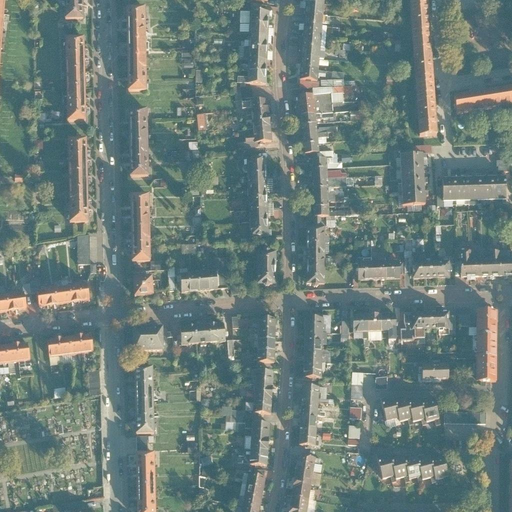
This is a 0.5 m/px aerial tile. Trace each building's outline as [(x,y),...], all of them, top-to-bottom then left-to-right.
[(83,3),(63,3),(64,21),(83,21),(83,3)] [(302,14),(321,16),(322,5),(303,4),(302,14)] [(410,45),(429,44),(427,4),(407,4),(410,45)] [(122,26),(144,26),(143,10),(122,10),(122,26)] [(247,13),(247,25),(267,26),(267,13),(247,13)] [(321,16),(302,14),(301,26),(320,27),(321,16)] [(247,36),(266,37),(267,26),(247,25),(247,36)] [(122,26),(122,42),(144,42),(144,26),(122,26)] [(300,36),(319,38),(320,27),(301,26),(300,36)] [(266,37),(247,36),(246,49),(266,50),(266,37)] [(319,38),(300,36),(299,48),(318,49),(319,38)] [(64,56),(84,55),(84,39),(64,39),(64,56)] [(145,59),(144,42),(122,42),(122,59),(145,59)] [(429,44),(410,45),(413,94),(433,93),(429,44)] [(298,59),(318,60),(318,49),(299,48),(298,59)] [(246,61),(265,62),(266,50),(246,49),(242,49),(241,61),(246,61)] [(184,52),(184,68),(194,68),(195,52),(184,52)] [(84,55),(64,56),(65,72),(84,72),(84,55)] [(122,59),(123,75),(145,75),(145,59),(122,59)] [(318,60),(298,59),(297,70),(317,72),(318,60)] [(265,62),(246,61),(245,73),(265,74),(265,62)] [(316,84),(317,72),(297,70),(297,82),(316,84)] [(85,89),(84,72),(65,72),(65,89),(85,89)] [(264,86),(265,74),(245,73),(245,79),(236,79),(236,85),(264,86)] [(146,91),(145,75),(123,75),(123,92),(146,91)] [(85,89),(65,89),(66,106),(85,105),(85,89)] [(251,100),(250,89),(232,90),(233,101),(251,100)] [(511,89),(498,91),(501,110),(511,108),(511,89)] [(501,110),(498,91),(452,99),(455,117),(501,110)] [(436,137),(433,93),(413,94),(416,138),(436,137)] [(295,98),(296,108),(330,105),(329,95),(295,98)] [(266,102),(239,105),(240,111),(248,111),(248,118),(267,116),(266,102)] [(86,124),(85,105),(66,106),(66,124),(86,124)] [(297,118),(314,117),(331,115),(330,105),(296,108),(297,118)] [(146,130),(146,112),(123,112),(124,130),(146,130)] [(199,115),(200,132),(209,132),(208,114),(199,115)] [(267,116),(248,118),(250,131),(269,129),(267,116)] [(297,118),(298,127),(315,125),(314,117),(297,118)] [(300,132),(301,138),(327,135),(336,133),(335,128),(317,130),(317,132),(316,132),(315,125),(298,127),(299,132),(300,132)] [(269,129),(250,131),(251,138),(236,139),(237,151),(256,149),(256,145),(270,143),(269,129)] [(124,130),(124,145),(146,144),(146,130),(124,130)] [(300,143),(300,146),(317,144),(316,140),(327,139),(327,135),(301,138),(301,143),(300,143)] [(67,158),(86,157),(86,141),(67,141),(67,158)] [(146,144),(124,145),(125,161),(146,161),(146,144)] [(317,144),(300,146),(300,152),(302,151),(303,157),(318,155),(317,144)] [(421,156),(398,158),(399,169),(421,168),(421,156)] [(87,173),(86,157),(67,158),(67,173),(87,173)] [(244,161),(245,175),(264,174),(264,160),(244,161)] [(146,161),(125,161),(125,178),(147,177),(146,161)] [(310,162),(310,171),(326,170),(325,161),(310,162)] [(421,168),(399,169),(399,182),(422,181),(421,168)] [(310,171),(311,181),(345,180),(345,174),(326,175),(326,170),(310,171)] [(68,190),(87,190),(87,173),(67,173),(68,190)] [(245,175),(245,188),(265,187),(264,174),(245,175)] [(345,180),(311,181),(311,190),(327,190),(345,189),(345,180)] [(492,180),(480,181),(480,203),(493,203),(492,180)] [(506,202),(505,180),(492,180),(493,203),(506,202)] [(422,181),(399,182),(400,194),(423,193),(422,181)] [(455,204),(455,181),(440,182),(441,205),(455,204)] [(468,181),(455,181),(455,204),(468,204),(468,181)] [(468,204),(480,203),(480,181),(468,181),(468,204)] [(265,187),(245,188),(246,199),(265,198),(265,187)] [(87,207),(87,190),(68,190),(68,208),(87,207)] [(311,190),(311,199),(343,198),(342,194),(329,194),(329,196),(327,196),(327,190),(311,190)] [(423,207),(423,193),(400,194),(400,208),(423,207)] [(148,213),(148,197),(130,197),(130,213),(148,213)] [(246,199),(246,212),(266,211),(265,198),(246,199)] [(343,198),(311,199),(311,210),(327,209),(327,204),(343,203),(343,198)] [(88,226),(87,207),(68,208),(68,226),(88,226)] [(327,209),(311,210),(312,220),(349,218),(349,213),(331,214),(331,212),(327,212),(327,209)] [(266,211),(246,212),(246,225),(266,224),(266,211)] [(130,213),(130,231),(148,230),(148,213),(130,213)] [(266,224),(246,225),(247,240),(267,239),(266,224)] [(304,229),(304,243),(323,243),(323,229),(304,229)] [(149,246),(148,230),(130,231),(130,247),(149,246)] [(90,267),(89,238),(77,239),(77,267),(90,267)] [(304,243),(304,257),(323,257),(323,243),(304,243)] [(149,246),(130,247),(130,263),(149,263),(149,246)] [(260,254),(254,254),(254,271),(274,271),(274,254),(267,254),(267,253),(265,252),(262,252),(260,254)] [(479,254),(469,255),(470,280),(480,280),(479,263),(479,254)] [(424,264),(423,255),(410,256),(410,282),(424,282),(424,264)] [(470,280),(469,255),(458,255),(459,281),(470,280)] [(488,255),(488,263),(489,280),(499,280),(499,255),(488,255)] [(509,255),(499,255),(499,280),(509,279),(509,262),(509,255)] [(304,257),(304,271),(323,271),(323,257),(304,257)] [(488,263),(479,263),(480,280),(489,280),(488,263)] [(436,281),(436,264),(424,264),(424,282),(436,281)] [(448,264),(436,264),(436,281),(449,281),(448,264)] [(399,265),(385,266),(385,283),(399,283),(399,265)] [(371,284),(371,266),(358,266),(359,284),(371,284)] [(385,266),(371,266),(371,284),(385,283),(385,266)] [(274,271),(254,271),(255,287),(260,287),(260,288),(262,290),(265,290),(267,289),(267,287),(274,288),(274,271)] [(323,271),(304,271),(304,288),(309,288),(309,289),(312,291),(315,291),(317,289),(317,287),(323,287),(323,271)] [(215,293),(213,274),(194,276),(196,295),(215,293)] [(196,295),(194,276),(176,277),(178,296),(196,295)] [(149,282),(129,283),(130,303),(149,302),(149,282)] [(73,285),(76,306),(89,304),(86,286),(80,287),(79,284),(73,285)] [(76,306),(73,285),(67,286),(67,289),(61,290),(63,307),(76,306)] [(48,289),(50,309),(63,307),(61,290),(54,291),(54,288),(48,289)] [(38,310),(50,309),(48,289),(42,290),(43,293),(36,293),(38,310)] [(12,314),(10,294),(4,295),(4,298),(0,298),(0,310),(1,316),(12,314)] [(16,294),(10,294),(12,314),(26,312),(23,295),(16,296),(16,294)] [(450,311),(437,312),(438,329),(451,328),(450,311)] [(369,332),(369,312),(361,313),(361,314),(353,314),(354,333),(363,333),(363,339),(369,339),(369,332)] [(383,312),(369,312),(369,332),(383,332),(383,312)] [(392,312),(383,312),(383,332),(389,331),(389,340),(397,340),(397,313),(392,313),(392,312)] [(425,329),(425,312),(404,313),(405,329),(402,329),(402,340),(413,340),(413,338),(425,337),(425,329)] [(437,312),(425,312),(425,329),(438,329),(437,312)] [(496,312),(477,312),(477,336),(496,336),(496,312)] [(468,327),(468,315),(455,316),(456,327),(468,327)] [(306,317),(306,332),(324,332),(324,318),(306,317)] [(259,329),(276,330),(276,319),(259,319),(259,329)] [(223,321),(210,322),(211,343),(225,342),(223,321)] [(211,343),(210,322),(195,323),(197,344),(211,343)] [(197,344),(195,323),(180,324),(181,345),(197,344)] [(164,325),(133,325),(134,350),(164,349),(164,325)] [(276,340),(276,330),(259,329),(258,340),(276,340)] [(305,347),(324,348),(324,344),(327,344),(327,332),(324,332),(306,332),(305,347)] [(90,336),(80,337),(83,354),(93,352),(90,336)] [(496,336),(477,336),(477,359),(496,359),(496,336)] [(70,339),(72,355),(83,354),(80,337),(70,339)] [(70,339),(59,341),(61,357),(72,355),(70,339)] [(276,351),(276,340),(258,340),(258,350),(276,351)] [(50,358),(61,357),(59,341),(48,342),(50,358)] [(16,347),(19,362),(30,361),(28,346),(16,347)] [(16,347),(6,348),(8,364),(19,362),(16,347)] [(323,355),(324,348),(305,347),(304,362),(326,363),(326,355),(323,355)] [(275,363),(276,351),(258,350),(258,363),(275,363)] [(496,359),(477,359),(477,383),(496,383),(496,359)] [(326,363),(304,362),(304,378),(323,379),(323,371),(326,371),(326,363)] [(449,364),(423,365),(423,383),(442,383),(442,380),(450,379),(449,364)] [(134,366),(135,385),(154,384),(153,365),(134,366)] [(274,386),(274,371),(253,370),(252,377),(256,377),(256,385),(274,386)] [(101,372),(90,372),(91,397),(102,396),(101,372)] [(361,400),(361,373),(351,373),(351,400),(361,400)] [(374,389),(384,389),(385,380),(374,379),(374,389)] [(154,384),(135,385),(135,399),(154,399),(154,384)] [(272,400),(274,386),(256,385),(254,399),(272,400)] [(303,388),(302,402),(320,403),(320,388),(303,388)] [(395,398),(395,397),(389,398),(388,397),(380,399),(387,422),(395,420),(397,426),(402,425),(401,424),(395,398)] [(395,398),(401,424),(409,422),(410,425),(414,424),(414,422),(408,399),(408,397),(402,399),(401,397),(395,398)] [(422,400),(421,398),(415,400),(415,398),(408,399),(414,422),(422,420),(424,427),(428,425),(427,422),(422,400)] [(428,398),(422,400),(427,422),(435,421),(437,426),(442,425),(440,418),(435,398),(429,399),(428,398)] [(154,399),(135,399),(136,416),(154,416),(154,399)] [(272,415),(272,400),(254,399),(254,414),(272,415)] [(302,402),(301,416),(319,417),(320,403),(302,402)] [(243,424),(243,411),(231,411),(231,408),(225,408),(225,430),(232,430),(232,424),(243,424)] [(362,420),(362,409),(349,408),(348,419),(362,420)] [(487,414),(445,413),(445,424),(487,425),(487,414)] [(154,416),(136,416),(136,434),(155,433),(154,416)] [(301,416),(300,431),(318,432),(319,417),(301,416)] [(270,424),(245,423),(245,428),(253,429),(252,437),(270,438),(270,424)] [(347,439),(358,439),(358,427),(347,427),(347,439)] [(318,432),(300,431),(299,446),(319,447),(319,441),(317,441),(318,432)] [(252,437),(251,450),(269,451),(270,438),(252,437)] [(268,466),(269,451),(251,450),(245,450),(244,464),(268,466)] [(136,451),(136,474),(156,473),(155,451),(136,451)] [(384,455),(377,457),(383,480),(392,477),(393,483),(397,482),(397,480),(391,456),(391,455),(385,456),(384,455)] [(398,455),(391,456),(397,480),(405,478),(406,483),(411,482),(410,480),(405,457),(404,455),(398,457),(398,455)] [(411,455),(405,457),(410,480),(418,478),(419,484),(424,482),(424,480),(417,456),(412,457),(411,455)] [(437,480),(431,457),(431,455),(425,457),(424,455),(419,456),(419,455),(417,456),(424,480),(431,478),(433,484),(438,483),(437,480)] [(438,455),(431,457),(437,480),(444,478),(446,485),(451,483),(445,456),(438,457),(438,455)] [(298,456),(296,469),(314,471),(316,458),(298,456)] [(296,469),(294,484),(312,486),(314,471),(296,469)] [(156,473),(136,474),(137,487),(156,487),(156,473)] [(249,474),(247,485),(264,487),(266,477),(249,474)] [(292,497),(310,499),(312,486),(294,484),(292,497)] [(247,485),(245,496),(262,499),(264,487),(247,485)] [(156,487),(137,487),(137,503),(156,503),(156,487)] [(260,509),(262,499),(245,496),(243,506),(260,509)] [(292,497),(290,511),(293,511),(307,511),(310,499),(292,497)] [(156,511),(156,503),(137,503),(137,511),(156,511)]
